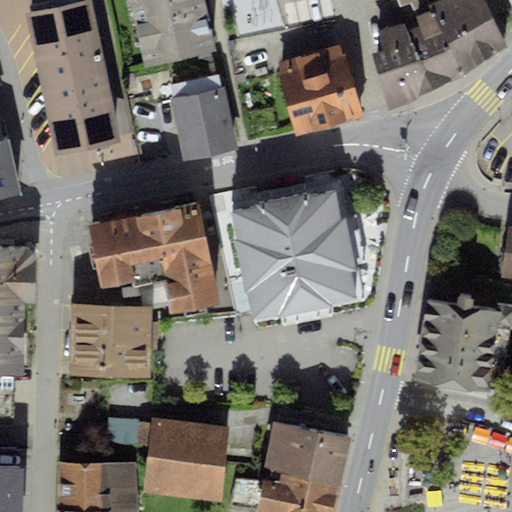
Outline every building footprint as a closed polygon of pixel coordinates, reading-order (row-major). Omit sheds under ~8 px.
[(129,0),(143,67),(215,52),(204,0),(129,0)] [(442,0),(444,4),(365,36),(388,108),(464,75),(506,45),(485,0),(442,0)] [(426,0),(386,0),(390,11),(426,0)] [(57,161),(120,146),(92,1),(27,16),(57,161)] [(340,43),(276,63),(297,135),(362,116),(340,43)] [(226,88),(173,99),(185,160),(238,150),(226,88)] [(0,197),(19,194),(5,120),(0,114),(0,197)] [(338,189),(232,211),(255,321),(361,299),(338,189)] [(201,204),(90,225),(102,288),(131,282),(132,287),(163,281),(169,312),(220,303),(201,204)] [(511,225),(508,225),(501,276),(511,277),(511,225)] [(34,251),(0,248),(0,376),(28,378),(34,251)] [(456,303),(426,299),(414,380),(453,386),(488,391),(498,327),(511,329),(511,305),(497,303),(496,310),(472,306),(473,298),(458,296),(456,303)] [(155,312),(75,308),(72,379),(152,382),(155,312)] [(147,420),(108,417),(104,457),(144,460),(147,420)] [(228,426),(151,418),(144,492),(221,500),(228,426)] [(335,511),(351,436),(275,422),(262,484),(235,479),(232,507),(256,510),(261,511),(335,511)] [(138,511),(135,462),(58,463),(58,511),(138,511)] [(22,511),(24,467),(0,466),(0,511),(22,511)]
